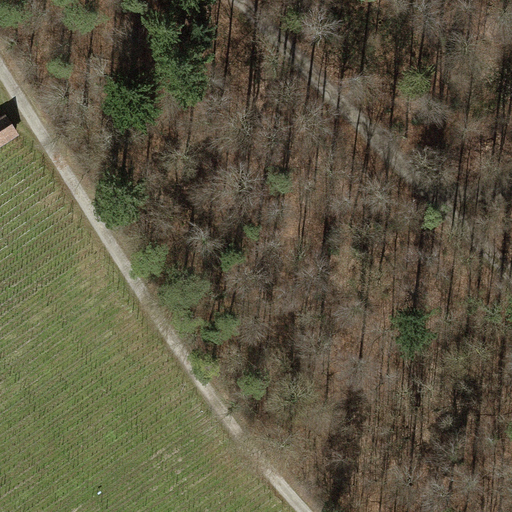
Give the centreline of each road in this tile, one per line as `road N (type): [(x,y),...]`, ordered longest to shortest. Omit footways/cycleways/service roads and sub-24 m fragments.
road 1 (track): [(0,65),(218,406),(312,511)]
road 2 (track): [(511,261),(231,0)]
